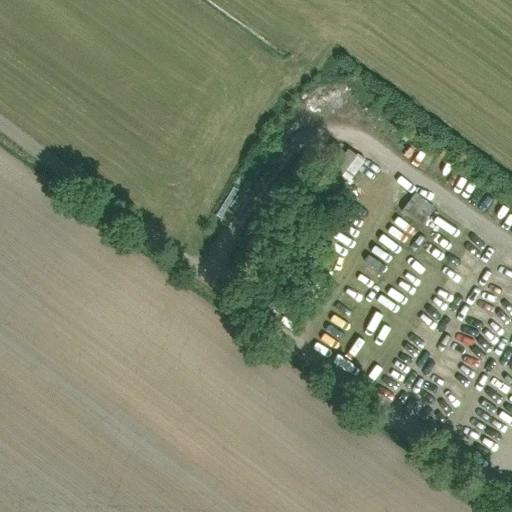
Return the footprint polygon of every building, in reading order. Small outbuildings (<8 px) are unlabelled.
[(421,227),(436,208),(416,192),(401,212),(421,227)] [(457,246),(464,231),(455,228),(452,235),(441,231),(438,238),(457,246)] [(401,251),(390,267),(407,278),(418,263),(401,251)] [(456,279),(470,285),(475,272),(462,266),(456,279)] [(466,400),(479,404),(486,385),(472,380),(466,400)]
